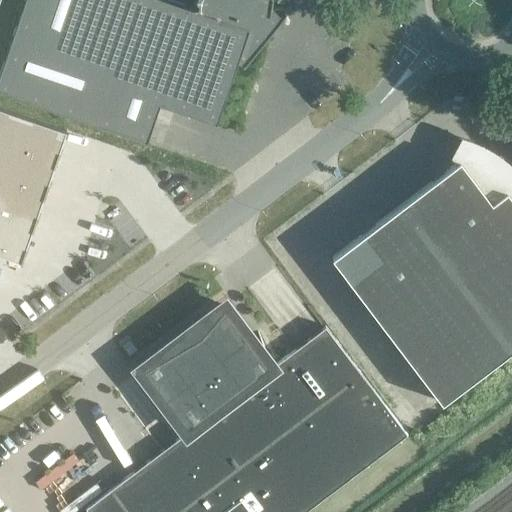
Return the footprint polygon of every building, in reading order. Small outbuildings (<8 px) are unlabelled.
[(244,66),(286,14),(285,13),(282,16),(271,7),(271,0),(197,0),(197,3),(199,4),(197,10),(169,0),(24,0),(0,72),(0,91),(147,141),(159,103),(216,123),(237,61),(244,63),(243,65),(244,66)] [(0,107),(0,143),(56,163),(60,150),(59,150),(66,130),(65,129),(0,107)] [(0,143),(0,179),(45,195),(49,182),(48,182),(54,165),(55,166),(56,163),(0,143)] [(442,402),(511,348),(511,196),(507,191),(511,184),(511,174),(509,171),(502,165),(495,159),(487,154),(479,150),(470,147),(461,144),(455,157),(458,161),(331,257),(442,402)] [(0,179),(0,215),(34,227),(38,215),(37,214),(43,197),(44,198),(45,195),(0,179)] [(0,253),(20,260),(20,261),(22,262),(27,247),(26,246),(32,230),(33,230),(34,227),(0,215),(0,253)] [(85,508),(88,511),(304,511),(407,434),(325,326),(272,366),(257,331),(256,331),(261,344),(257,347),(224,304),(198,335),(139,369),(172,412),(167,415),(157,407),(156,408),(186,431),(85,508)]
